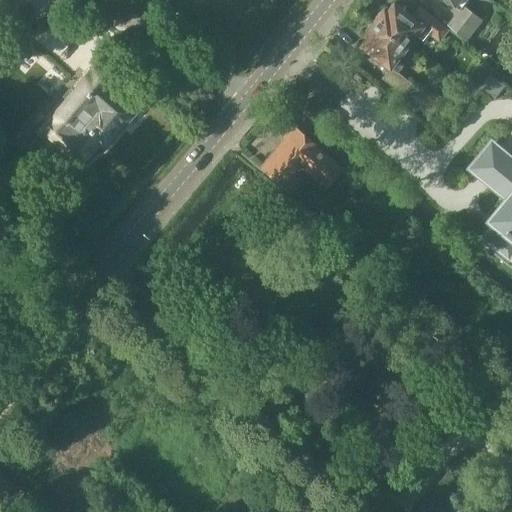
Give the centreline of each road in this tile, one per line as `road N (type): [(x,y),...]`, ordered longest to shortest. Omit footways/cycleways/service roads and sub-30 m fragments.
road 1 (tertiary): [(0,387),(246,104)]
road 2 (residential): [(246,104),(123,0)]
road 3 (tertiary): [(246,104),(328,0)]
